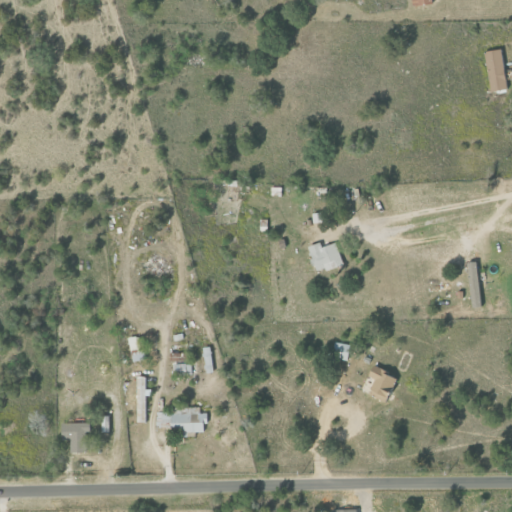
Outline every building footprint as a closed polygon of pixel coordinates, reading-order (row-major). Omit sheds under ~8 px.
[(489,91),(506,88),(499,48),(482,51),(489,91)] [(321,222),(321,212),(310,213),(311,223),(321,222)] [(320,246),(319,242),(306,245),(312,272),(341,265),(336,242),(320,246)] [(466,262),(468,307),(478,306),(476,261),(466,262)] [(127,338),(131,362),(146,359),(142,335),(127,338)] [(346,360),(349,345),(333,341),(330,357),(346,360)] [(361,392),(384,400),(393,375),(370,367),(361,392)] [(136,422),(147,422),(146,376),(135,376),(136,422)] [(204,430),(204,412),(155,413),(155,431),(204,430)] [(101,432),(109,431),(108,415),(100,416),(101,432)] [(69,440),(70,453),(87,452),(86,422),(60,423),(60,440),(69,440)]
